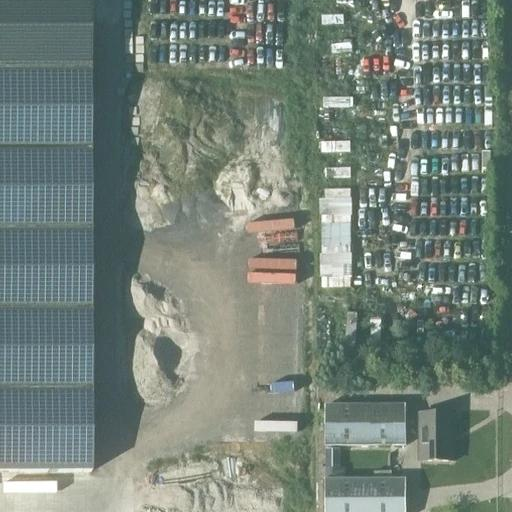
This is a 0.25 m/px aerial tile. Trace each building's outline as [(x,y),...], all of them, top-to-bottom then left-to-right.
[(0,0),(0,152),(89,153),(88,0),(0,0)] [(324,102),(324,114),(355,113),(354,101),(324,102)] [(351,144),(322,148),(324,158),(352,154),(351,144)] [(0,472),(90,472),(89,153),(0,152),(0,472)] [(322,294),(353,294),(353,192),(322,192),(322,294)] [(405,406),(325,407),(325,447),(406,446),(405,406)] [(453,414),(419,414),(419,462),(453,462),(453,414)] [(326,480),(325,511),(405,511),(406,480),(326,480)]
